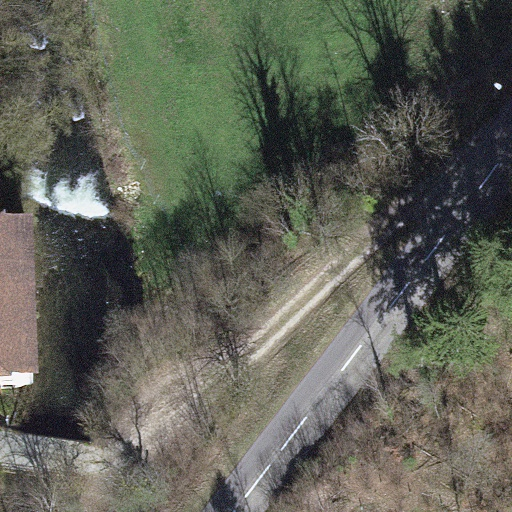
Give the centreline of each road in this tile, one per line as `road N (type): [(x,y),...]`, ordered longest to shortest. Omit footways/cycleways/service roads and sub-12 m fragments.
road 1 (track): [(0,446),(101,461),(125,454),(377,232),(404,216),(455,218)]
road 2 (secondary): [(511,140),(233,511)]
